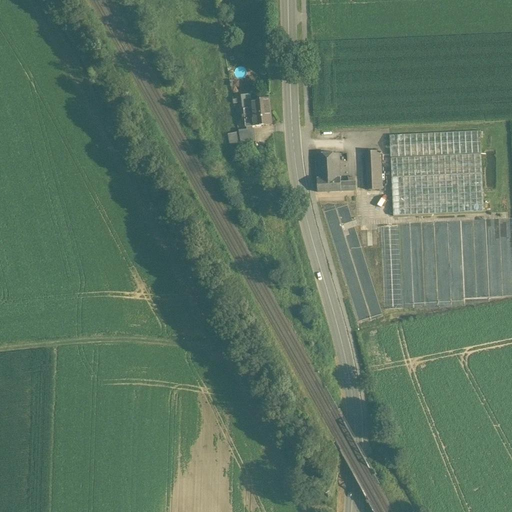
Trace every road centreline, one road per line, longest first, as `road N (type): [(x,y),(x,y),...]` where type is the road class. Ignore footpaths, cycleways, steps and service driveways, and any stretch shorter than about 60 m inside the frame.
road 1 (secondary): [(288,0),(299,191),(352,396),(351,511)]
road 2 (track): [(28,0),(218,334)]
road 3 (track): [(0,354),(113,339),(207,347),(218,334)]
